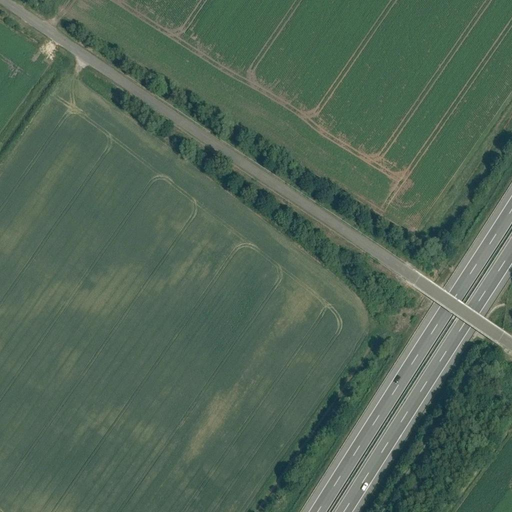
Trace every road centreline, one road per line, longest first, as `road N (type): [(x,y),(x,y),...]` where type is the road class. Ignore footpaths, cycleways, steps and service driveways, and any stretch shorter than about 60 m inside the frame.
road 1 (unclassified): [(511,349),(0,0)]
road 2 (motorway): [(511,213),(318,511)]
road 3 (motorway): [(343,511),(511,254)]
